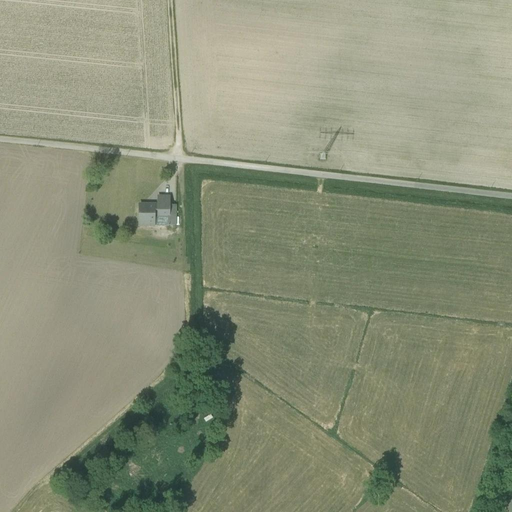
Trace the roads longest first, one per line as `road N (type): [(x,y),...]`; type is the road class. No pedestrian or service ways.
road 1 (unclassified): [(0,138),(511,197)]
road 2 (track): [(176,157),(166,0)]
